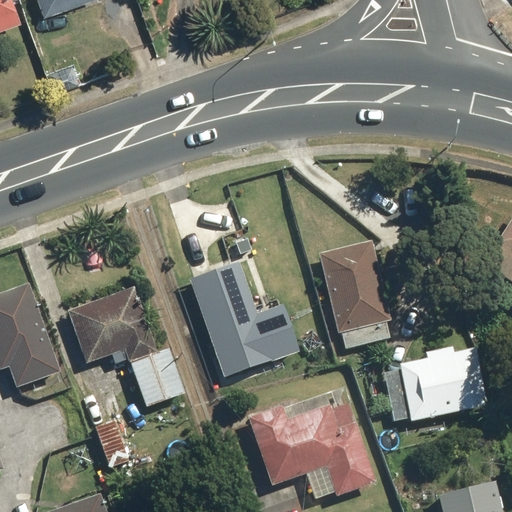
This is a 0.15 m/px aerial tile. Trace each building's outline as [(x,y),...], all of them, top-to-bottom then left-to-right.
[(0,0),(0,31),(15,26),(4,0),(0,0)] [(92,0),(29,0),(36,21),(93,2),(92,0)] [(511,216),(476,271),(511,294),(511,216)] [(365,246),(314,259),(334,339),(338,338),(342,354),(385,343),(381,328),(385,327),(365,246)] [(189,278),(226,375),(302,346),(284,300),(260,309),(241,258),(189,278)] [(22,290),(0,297),(0,373),(3,372),(11,393),(53,378),(22,290)] [(129,293),(62,316),(81,369),(107,359),(111,369),(123,365),(140,413),(179,399),(163,354),(152,358),(129,293)] [(479,413),(468,356),(447,360),(446,353),(419,359),(420,365),(393,370),(394,375),(379,378),(389,425),(404,422),(405,427),(479,413)] [(339,392),(243,424),(266,491),(301,479),(310,505),(329,498),(330,502),(371,488),(339,392)] [(110,426),(91,432),(105,474),(124,468),(110,426)] [(493,511),(488,487),(431,500),(434,511),(493,511)] [(98,511),(94,499),(58,511),(98,511)]
